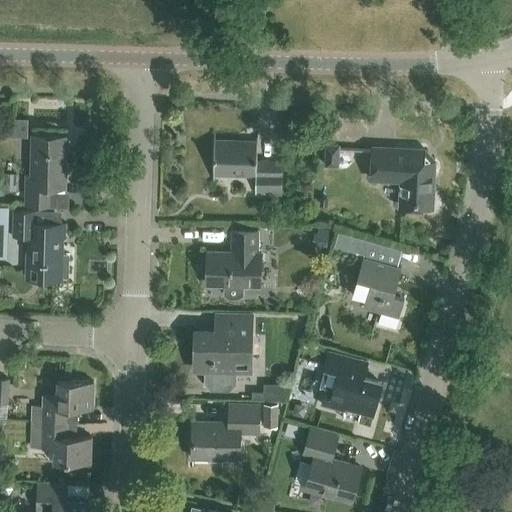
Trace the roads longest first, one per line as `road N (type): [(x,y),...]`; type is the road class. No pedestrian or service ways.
road 1 (unclassified): [(396,511),(479,227),(492,115),(485,58)]
road 2 (tertiary): [(144,59),(418,65),(485,58)]
road 3 (residential): [(135,335),(144,59)]
road 4 (residential): [(121,511),(133,460),(135,335)]
road 5 (tertiary): [(144,59),(0,55)]
road 6 (residential): [(0,331),(135,335)]
